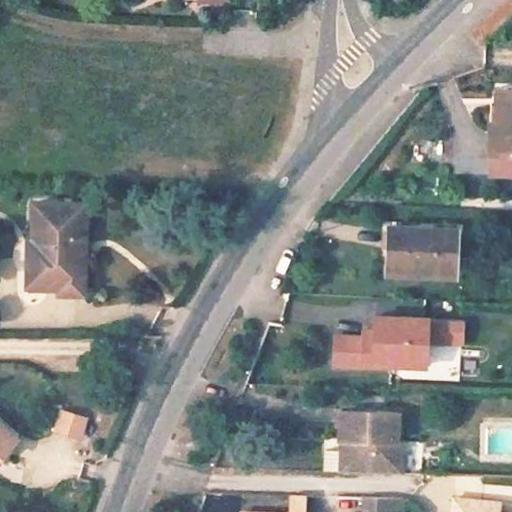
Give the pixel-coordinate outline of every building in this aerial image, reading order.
[(511,90),(493,89),(492,123),(497,123),(496,156),(511,156),(511,90)] [(484,155),(496,156),(497,123),(492,123),(485,123),(484,155)] [(90,295),(89,205),(37,205),(37,247),(44,247),(43,293),(90,295)] [(451,230),(383,226),(380,268),(449,272),(451,230)] [(424,316),(372,314),(371,327),(360,327),(360,334),(332,333),(331,363),(358,364),(358,353),(369,354),(369,350),(381,350),(380,363),(421,364),(424,316)] [(358,353),(358,364),(380,364),(380,363),(381,350),(369,350),(369,354),(358,353)] [(87,419),(63,411),(57,430),(81,438),(87,419)] [(349,438),(348,447),(327,445),(325,466),(403,471),(405,442),(398,441),(400,415),(344,411),(342,437),(349,438)] [(0,452),(17,433),(0,418),(0,452)] [(361,495),(360,511),(385,511),(390,511),(397,511),(398,495),(361,495)] [(496,499),(450,495),(448,511),(498,511),(495,511),(496,499)]
